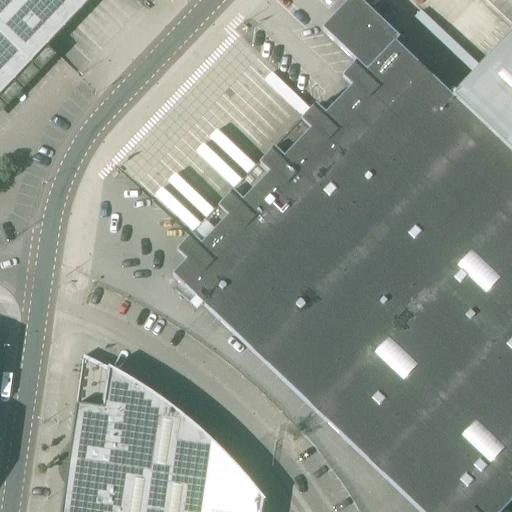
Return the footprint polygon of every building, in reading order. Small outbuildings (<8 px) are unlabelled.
[(0,0),(0,97),(48,47),(46,45),(66,24),(68,26),(70,24),(68,22),(88,1),(90,2),(92,1),(91,0),(0,0)] [(342,81),(351,90),(511,242),(511,36),(452,100),(395,46),(399,42),(355,0),(352,0),(322,32),(356,65),(342,81)] [(511,242),(351,90),(254,192),(511,429),(511,242)] [(503,511),(511,504),(511,429),(254,192),(172,278),(417,511),(503,511)] [(200,485),(206,440),(199,433),(187,422),(172,411),(162,404),(152,397),(131,383),(108,370),(83,358),(67,466),(200,485)] [(206,440),(200,485),(195,511),(261,511),(262,506),(264,504),(259,497),(253,490),(246,480),(238,471),(225,458),(213,446),(206,440)] [(67,466),(60,511),(195,511),(200,485),(67,466)]
